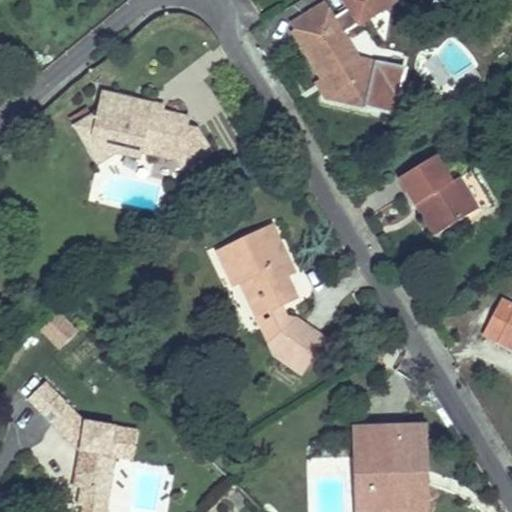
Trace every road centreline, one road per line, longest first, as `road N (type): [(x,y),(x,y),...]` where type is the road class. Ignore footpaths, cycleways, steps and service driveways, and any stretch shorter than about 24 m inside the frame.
road 1 (residential): [(207,0),(511,499)]
road 2 (residential): [(134,0),(0,112)]
